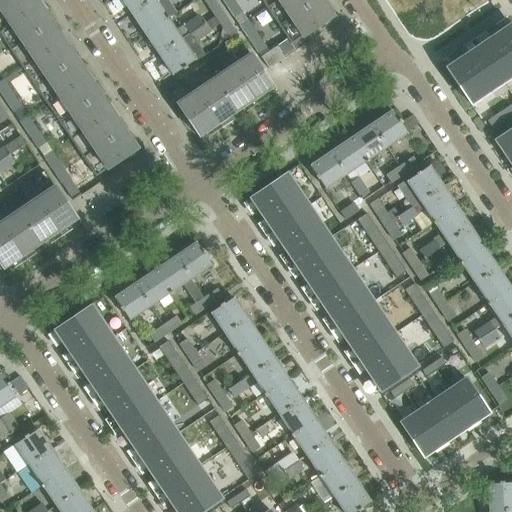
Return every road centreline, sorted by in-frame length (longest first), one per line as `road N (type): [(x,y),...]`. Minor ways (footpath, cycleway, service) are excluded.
road 1 (residential): [(416,504),(199,183)]
road 2 (residential): [(140,511),(5,315)]
road 3 (residential): [(5,315),(199,183)]
road 4 (residential): [(199,183),(391,53)]
road 5 (residential): [(199,183),(70,0)]
road 6 (residential): [(511,221),(391,53)]
